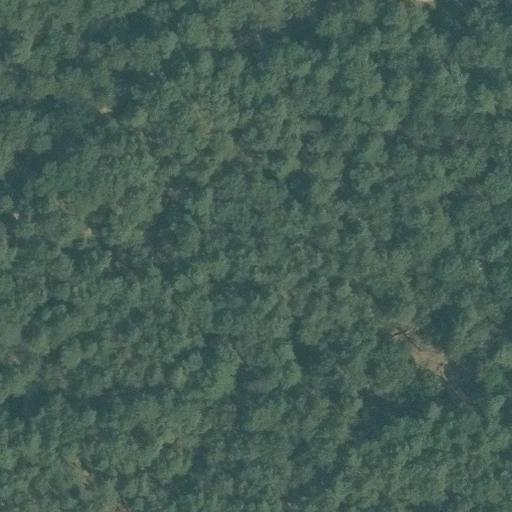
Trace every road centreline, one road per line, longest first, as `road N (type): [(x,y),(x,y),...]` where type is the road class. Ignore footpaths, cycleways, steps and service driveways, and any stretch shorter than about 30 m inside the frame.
road 1 (track): [(0,252),(23,192),(41,170),(110,109),(175,69),(283,35),(342,5),(444,0)]
road 2 (track): [(0,399),(303,389),(511,418)]
